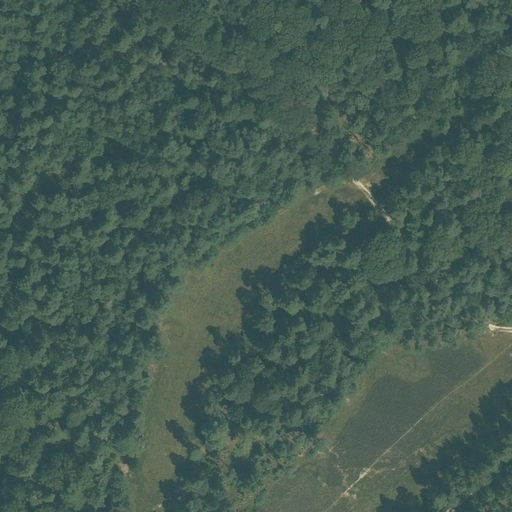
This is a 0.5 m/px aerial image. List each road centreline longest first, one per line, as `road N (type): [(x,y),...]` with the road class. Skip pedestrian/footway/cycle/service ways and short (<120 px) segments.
road 1 (track): [(145,0),(284,96),(477,321),(511,328)]
road 2 (track): [(161,511),(219,318),(275,242),(363,188)]
road 3 (track): [(325,511),(511,344)]
